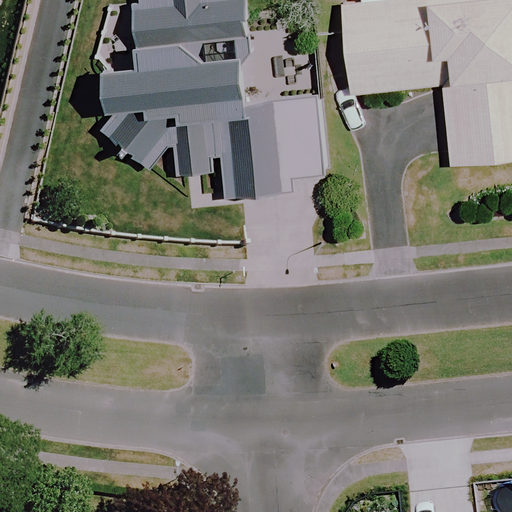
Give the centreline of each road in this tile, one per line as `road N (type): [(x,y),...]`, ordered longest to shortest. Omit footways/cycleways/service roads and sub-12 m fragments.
road 1 (residential): [(262,422),(90,410),(0,394)]
road 2 (residential): [(0,283),(115,307),(255,315)]
road 3 (residential): [(255,315),(511,296)]
road 4 (residential): [(511,398),(262,422)]
